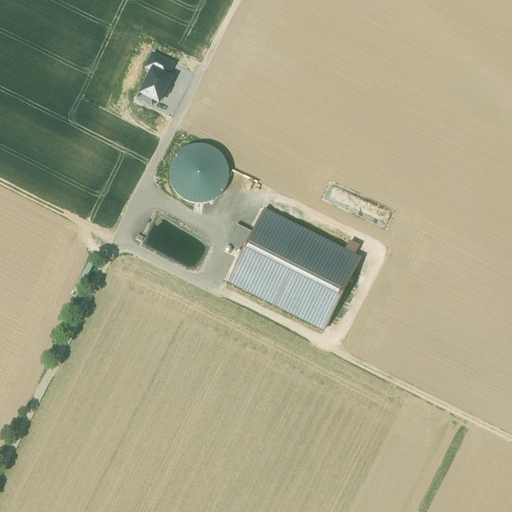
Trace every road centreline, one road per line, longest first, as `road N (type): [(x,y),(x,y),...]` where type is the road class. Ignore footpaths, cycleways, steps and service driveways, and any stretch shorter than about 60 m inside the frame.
road 1 (track): [(345,355),(511,440)]
road 2 (track): [(237,0),(163,146)]
road 3 (track): [(0,182),(116,241)]
